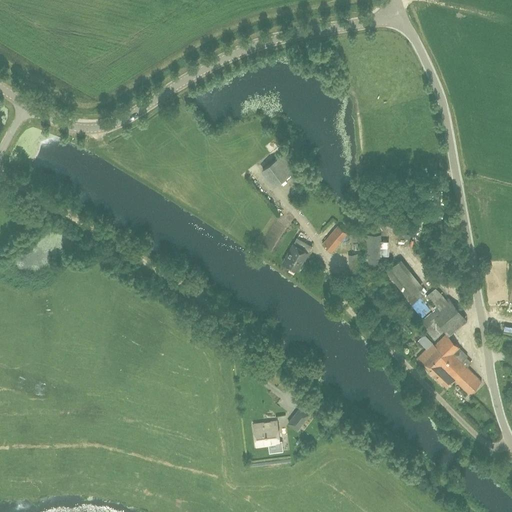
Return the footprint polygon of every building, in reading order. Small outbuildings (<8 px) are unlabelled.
[(273,187),(295,170),(283,154),(261,170),(273,187)] [(350,242),(360,241),(359,222),(351,222),(352,230),(349,230),(350,242)] [(331,253),(348,233),(337,225),(322,244),(331,253)] [(364,263),(382,263),(381,235),(364,234),(364,263)] [(312,246),(297,237),(293,244),(293,243),(282,262),(298,271),(304,260),(305,260),(309,252),(308,252),(312,246)] [(349,273),(360,272),(359,254),(348,255),(349,273)] [(453,331),(467,320),(449,298),(446,300),(436,288),(428,295),(433,301),(427,305),(429,308),(430,308),(432,311),(430,313),(427,309),(423,305),(430,299),(429,298),(422,288),(423,287),(401,259),(386,271),(423,319),(420,322),(434,338),(444,330),(446,332),(451,328),(453,331)] [(468,356),(461,349),(462,348),(447,334),(427,354),(425,352),(418,358),(448,388),(455,380),(469,394),(482,381),(467,367),(472,362),(467,357),(468,356)] [(288,423),(297,430),(309,414),(301,407),(288,423)] [(256,446),(279,443),(276,422),(254,425),(256,446)]
